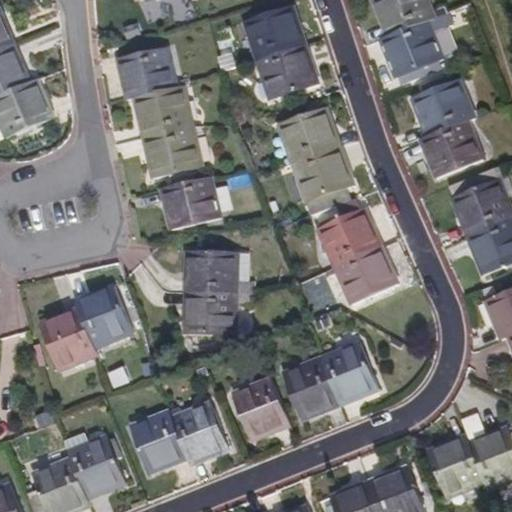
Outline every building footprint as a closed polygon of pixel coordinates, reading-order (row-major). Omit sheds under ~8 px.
[(431,21),(422,0),(369,0),(368,0),(383,40),(431,21)] [(297,48),(284,10),(238,25),(251,65),(297,48)] [(0,54),(13,49),(0,15),(0,54)] [(439,64),(427,34),(446,27),(441,17),(431,21),(383,40),(376,43),(391,83),(439,64)] [(311,88),(297,48),(251,65),(264,104),(311,88)] [(0,99),(29,88),(13,49),(0,54),(0,99)] [(174,90),(165,51),(117,62),(126,103),(133,101),(174,90)] [(469,120),(454,82),(406,101),(421,140),(463,123),(469,120)] [(50,124),(35,86),(29,88),(0,99),(0,135),(2,135),(4,142),(50,124)] [(191,129),(183,88),(174,90),(133,101),(142,141),(191,129)] [(334,148),(321,109),(273,125),(286,165),(334,148)] [(478,163),(463,123),(421,140),(416,142),(431,181),(478,163)] [(200,170),(191,129),(142,141),(151,181),(200,170)] [(347,187),(334,148),(286,165),(303,215),(340,203),(336,191),(347,187)] [(215,218),(206,177),(156,188),(165,229),(215,218)] [(510,220),(495,181),(448,200),(464,239),(510,220)] [(377,245),(360,208),(313,229),(330,267),(377,245)] [(511,263),(511,224),(510,220),(464,239),(478,277),(511,263)] [(394,283),(377,245),(330,267),(347,304),(394,283)] [(231,283),(234,253),(184,248),(181,290),(233,294),(247,289),(248,285),(231,283)] [(130,330),(112,285),(73,300),(77,309),(92,345),(130,330)] [(511,334),(511,288),(484,300),(500,340),(506,337),(511,334)] [(227,335),(230,304),(246,305),(247,289),(233,294),(181,290),(177,330),(227,335)] [(316,312),(313,305),(304,308),(307,316),(316,312)] [(92,345),(77,309),(39,324),(57,370),(95,355),(92,345)] [(377,388),(358,341),(319,357),(338,404),(377,388)] [(338,404),(319,357),(280,373),(298,420),(338,404)] [(109,376),(114,392),(129,386),(124,371),(109,376)] [(288,424),(269,378),(230,393),(248,439),(288,424)] [(226,448),(207,401),(169,417),(185,456),(188,463),(226,448)] [(50,418),(46,409),(33,414),(36,423),(50,418)] [(185,456),(169,417),(166,409),(128,425),(147,471),(185,456)] [(480,414),(463,418),(468,438),(485,434),(480,414)] [(511,432),(508,434),(505,427),(466,442),(481,482),(484,490),(511,479),(511,432)] [(122,481),(103,434),(66,449),(69,457),(85,496),(122,481)] [(481,482),(466,442),(463,435),(426,449),(443,497),(481,482)] [(85,496),(69,457),(29,473),(35,487),(44,511),(65,511),(87,503),(85,496)] [(421,511),(404,465),(366,480),(378,511),(421,511)] [(378,511),(366,480),(328,495),(334,511),(378,511)] [(0,511),(18,511),(6,482),(0,484),(0,511)] [(44,511),(35,487),(25,491),(33,511),(44,511)]
